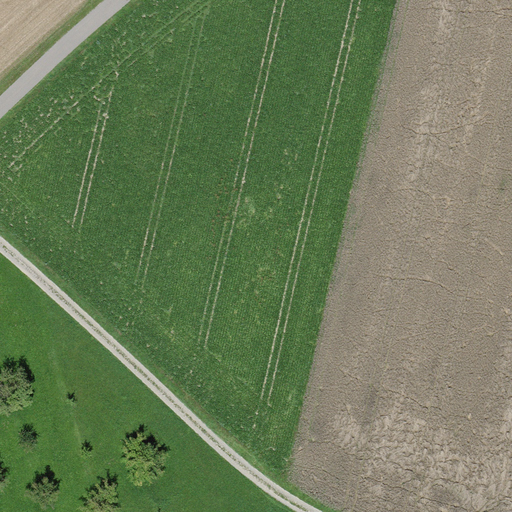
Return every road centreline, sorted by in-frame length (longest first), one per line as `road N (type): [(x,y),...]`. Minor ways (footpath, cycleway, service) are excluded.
road 1 (track): [(0,235),(302,511)]
road 2 (unclassified): [(123,0),(0,119)]
